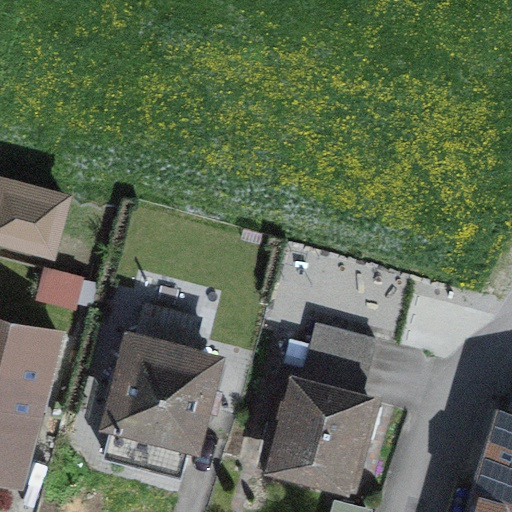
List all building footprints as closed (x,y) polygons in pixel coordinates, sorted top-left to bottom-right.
[(0,179),(0,248),(55,263),(72,199),(0,179)] [(103,463),(181,484),(187,460),(200,464),(227,361),(188,351),(197,318),(146,304),(137,339),(125,336),(99,434),(110,437),(103,463)] [(0,489),(24,496),(66,338),(0,320),(0,489)] [(262,479),(352,503),(380,403),(352,395),(368,337),(317,323),(301,380),(275,373),(263,414),(278,418),(262,479)] [(511,511),(511,388),(498,385),(460,511),(511,511)]
